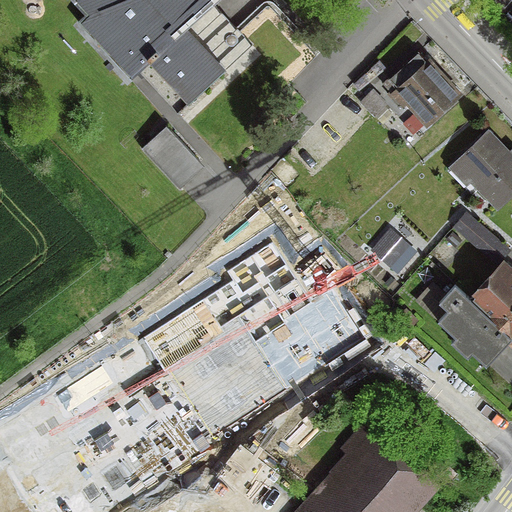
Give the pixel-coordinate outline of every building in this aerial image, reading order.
[(66,0),(82,15),(74,22),(129,79),(146,63),(186,105),(237,57),(203,21),(215,8),(211,3),(214,0),(66,0)] [(415,52),(386,79),(424,122),(455,94),(427,63),(426,64),(415,52)] [(372,115),(383,104),(370,91),(359,102),(372,115)] [(172,135),(164,125),(139,148),(177,189),(202,166),(172,135)] [(511,192),(511,159),(485,131),(453,162),(496,207),(511,192)] [(495,263),(506,250),(464,213),(453,227),(495,263)] [(398,241),(391,249),(381,239),(372,249),(389,265),(405,247),(398,241)] [(473,294),(468,299),(511,339),(511,275),(501,266),(474,295),(473,294)] [(435,320),(484,364),(508,337),(511,340),(511,339),(468,299),(452,284),(437,302),(445,309),(435,320)] [(90,437),(138,402),(108,362),(24,424),(56,468),(93,441),(90,437)] [(394,511),(407,498),(427,476),(381,433),(339,479),(337,478),(305,511),(394,511)] [(248,503),(272,472),(238,445),(214,476),(248,503)]
